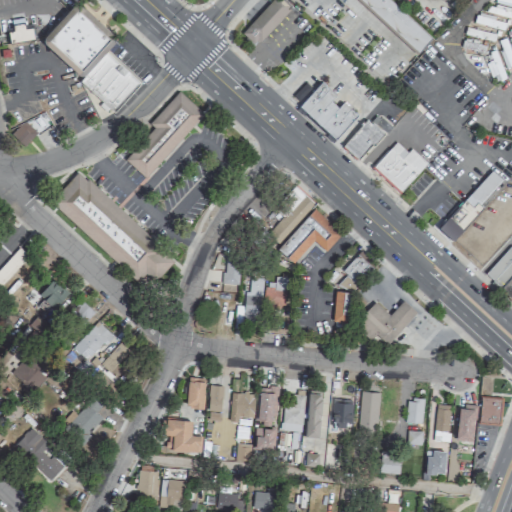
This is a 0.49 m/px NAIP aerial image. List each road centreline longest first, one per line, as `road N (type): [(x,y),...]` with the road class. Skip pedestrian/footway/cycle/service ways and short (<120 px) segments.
road 1 (residential): [(0,177),(33,217),(173,342),(459,373)]
road 2 (residential): [(91,511),(169,360),(189,284),(220,218),(292,140)]
road 3 (primary): [(139,0),(410,249)]
road 4 (residential): [(0,170),(95,139),(189,45)]
road 5 (primary): [(410,249),(410,267),(511,359)]
road 6 (primary): [(511,326),(427,248),(410,249)]
